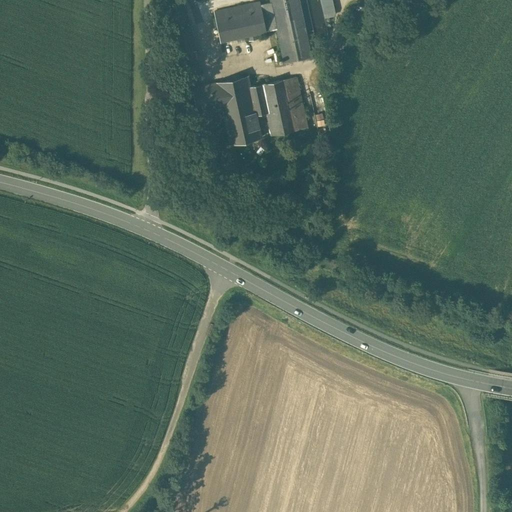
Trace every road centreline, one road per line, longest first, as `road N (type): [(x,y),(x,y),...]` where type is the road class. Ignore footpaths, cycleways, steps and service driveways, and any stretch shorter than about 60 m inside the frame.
road 1 (secondary): [(224,267),(432,369),(511,387)]
road 2 (unclassified): [(120,511),(173,424),(224,267)]
road 3 (unclassified): [(146,0),(151,203),(141,227)]
road 4 (secondary): [(0,180),(141,227)]
road 5 (track): [(472,379),(483,511)]
